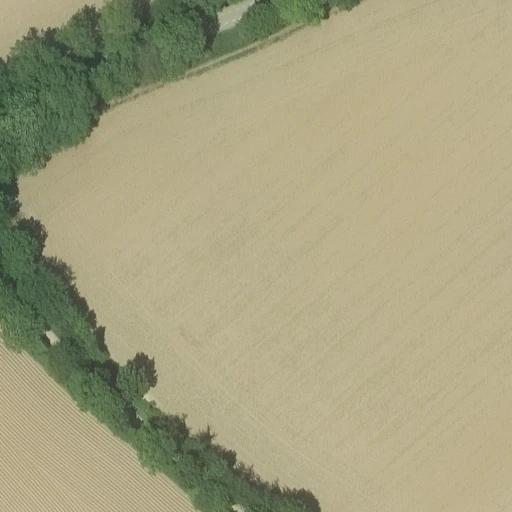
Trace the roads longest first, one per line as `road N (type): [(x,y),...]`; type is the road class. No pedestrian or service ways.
road 1 (track): [(0,276),(49,337),(242,511)]
road 2 (tertiary): [(0,126),(115,61),(269,0)]
